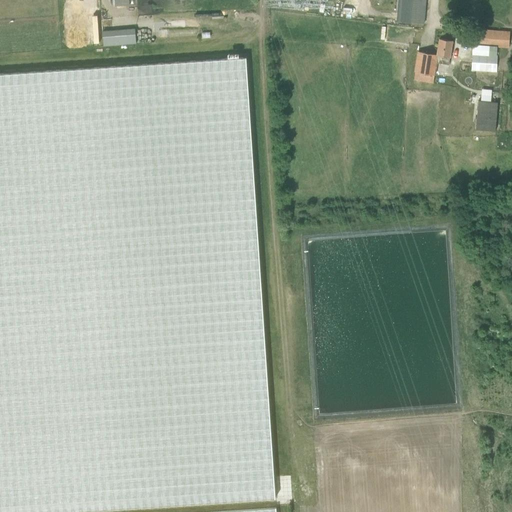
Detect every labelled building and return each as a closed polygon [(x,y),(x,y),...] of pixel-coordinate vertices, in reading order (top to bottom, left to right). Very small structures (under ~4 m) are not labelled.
[(64,0),(67,24),(88,23),(86,0),(64,0)] [(425,0),(414,0),(414,3),(410,2),(409,13),(411,13),(410,23),(424,24),(425,0)] [(134,29),(102,32),(103,46),(135,43),(134,29)] [(473,45),(483,45),(509,47),(510,32),(474,29),(473,45)] [(450,57),(453,41),(440,38),(437,55),(419,52),(416,72),(434,75),(436,63),(449,65),(450,57)] [(472,54),(471,63),(471,70),(497,72),(498,55),(472,54)] [(0,511),(47,511),(276,498),(246,57),(0,73),(0,511)] [(463,79),(460,100),(469,101),(471,80),(463,79)]
